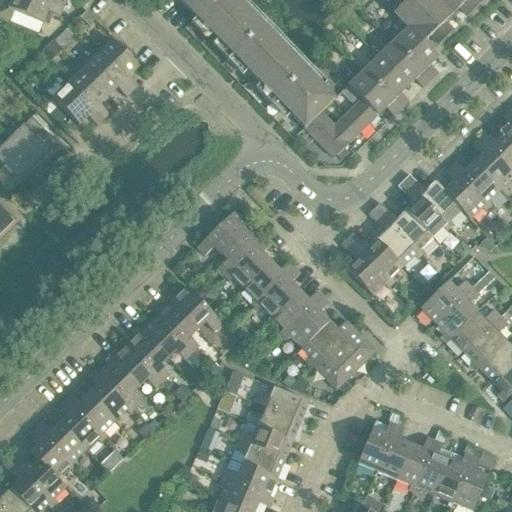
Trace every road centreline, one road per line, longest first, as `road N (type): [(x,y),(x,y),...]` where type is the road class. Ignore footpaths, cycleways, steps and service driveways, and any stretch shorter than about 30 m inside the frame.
road 1 (residential): [(0,411),(231,177),(263,161)]
road 2 (residential): [(368,389),(406,355),(303,245),(327,202)]
road 3 (residential): [(327,202),(360,185),(511,44)]
road 4 (residential): [(62,176),(179,56)]
road 5 (residential): [(511,451),(368,389)]
road 6 (residential): [(297,511),(340,414),(368,389)]
road 7 (residential): [(263,161),(249,128),(179,56)]
